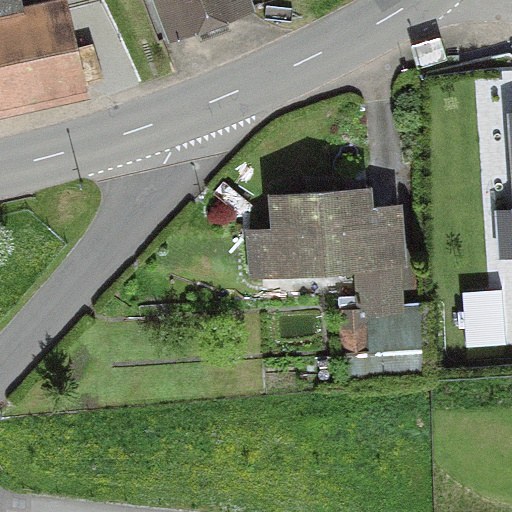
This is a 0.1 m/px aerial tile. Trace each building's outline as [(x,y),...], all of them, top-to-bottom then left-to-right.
[(0,0),(0,103),(78,86),(60,12),(16,22),(11,0),(0,0)] [(169,40),(245,11),(240,0),(136,0),(140,8),(155,2),(169,40)] [(418,68),(448,59),(441,36),(412,45),(418,68)] [(502,256),(511,255),(511,117),(510,118),(511,145),(511,211),(499,212),(502,256)] [(395,314),(389,209),(357,211),(356,193),(276,198),(278,232),(246,234),(250,276),(355,269),(358,315),(336,317),(340,382),(418,377),(414,312),(395,314)]
